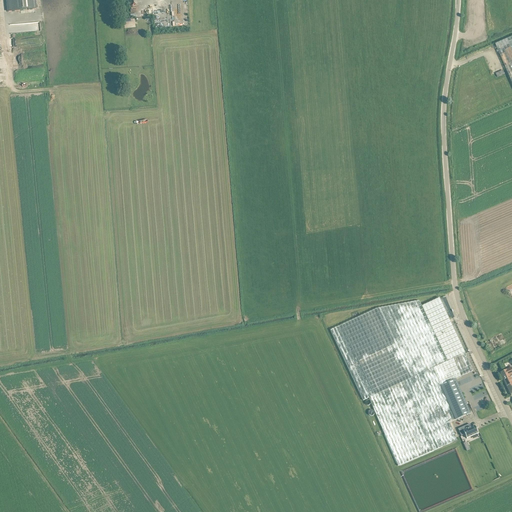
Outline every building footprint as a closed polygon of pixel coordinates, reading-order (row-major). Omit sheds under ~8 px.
[(7,0),(8,12),(36,9),(34,0),(7,0)] [(511,36),(495,44),(511,83),(511,36)] [(439,298),(422,306),(448,361),(454,359),(465,353),(439,298)] [(377,309),(330,330),(363,400),(369,398),(398,466),(457,441),(449,423),(455,420),(441,386),(433,368),(448,361),(422,306),(419,301),(377,309)] [(448,361),(433,368),(441,386),(455,380),(461,377),(459,371),(454,359),(448,361)] [(505,371),(500,373),(511,396),(511,395),(511,381),(509,376),(511,374),(511,368),(505,371)] [(470,414),(455,380),(441,386),(455,420),(470,414)] [(470,424),(458,429),(461,436),(465,434),(467,439),(467,438),(478,434),(476,428),(475,427),(475,426),(474,426),(475,426),(471,427),(470,424)]
